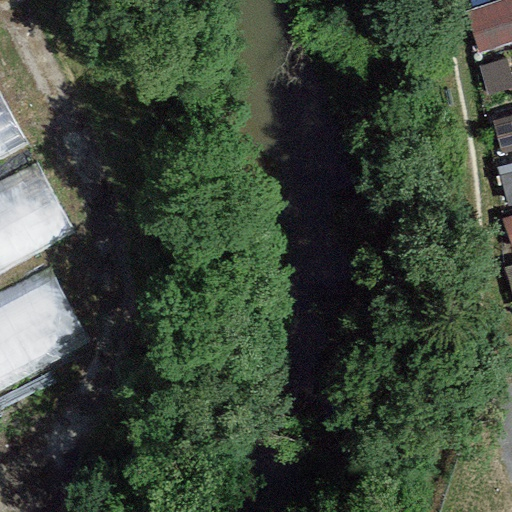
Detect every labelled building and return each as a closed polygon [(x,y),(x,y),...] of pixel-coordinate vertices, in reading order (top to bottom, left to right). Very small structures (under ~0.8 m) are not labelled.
[(511,0),(498,0),(465,10),(479,54),(511,43),(511,0)] [(0,48),(0,413),(125,347),(72,249),(100,234),(0,48)] [(511,72),(508,57),(479,65),(489,101),(511,94),(511,72)] [(511,114),(494,120),(504,156),(511,153),(511,114)] [(511,164),(497,169),(508,208),(511,207),(511,164)]
